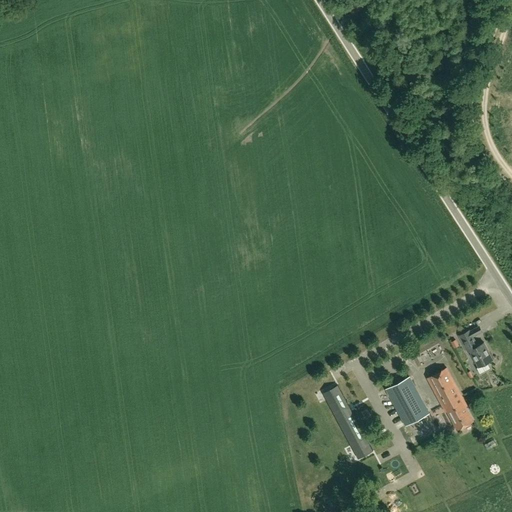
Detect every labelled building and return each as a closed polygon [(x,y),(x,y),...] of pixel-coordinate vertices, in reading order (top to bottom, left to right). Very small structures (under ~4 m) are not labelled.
[(353,14),(367,5),(363,0),(353,0),(347,4),(353,14)] [(481,326),(471,331),(460,336),(468,352),(471,351),(479,367),(494,360),(485,343),(479,346),(473,336),(483,331),(481,326)] [(474,421),(464,404),(466,403),(447,367),(428,377),(446,411),(448,411),(458,430),(474,421)] [(431,413),(411,375),(386,389),(405,426),(431,413)] [(327,400),(351,445),(357,442),(364,454),(372,450),(351,410),(349,406),(338,386),(330,391),(333,396),(327,400)] [(435,416),(420,420),(424,433),(439,429),(435,416)] [(448,476),(448,478),(460,477),(458,462),(438,464),(439,477),(448,476)] [(418,511),(443,511),(475,498),(465,476),(413,500),(418,511)]
